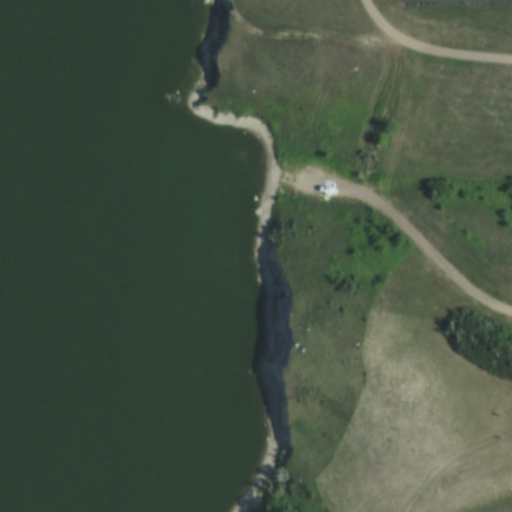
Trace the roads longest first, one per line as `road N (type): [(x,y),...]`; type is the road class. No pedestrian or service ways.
road 1 (track): [(511,319),(468,294),(368,195),(332,187)]
road 2 (track): [(404,55),(265,42),(242,31),(230,0)]
road 3 (track): [(368,195),(380,138),(401,94),(404,55)]
